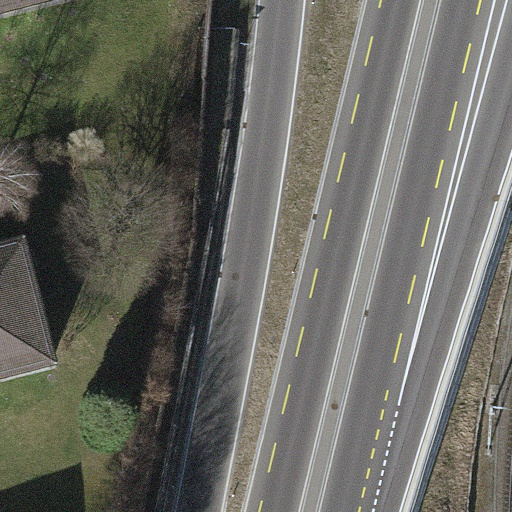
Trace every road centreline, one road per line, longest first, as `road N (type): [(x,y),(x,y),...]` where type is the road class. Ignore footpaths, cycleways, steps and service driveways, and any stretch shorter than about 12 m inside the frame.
road 1 (primary): [(339,511),(461,0)]
road 2 (primary): [(401,0),(280,511)]
road 3 (secondary): [(280,0),(250,241),(199,511)]
road 4 (secondary): [(365,511),(415,411),(511,76)]
